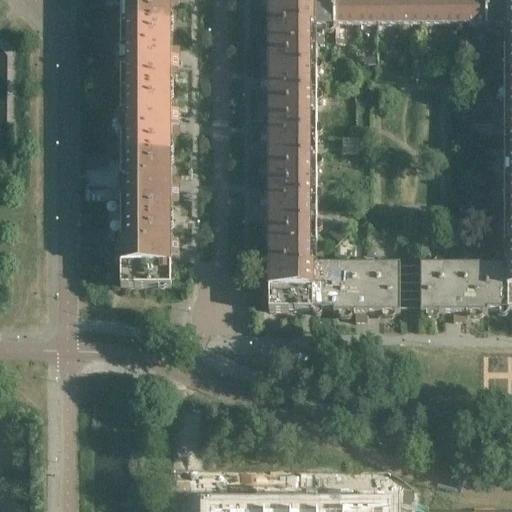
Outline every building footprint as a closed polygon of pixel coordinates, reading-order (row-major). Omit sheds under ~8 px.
[(114,0),(115,6),(118,9),(121,9),(121,29),(171,29),(171,9),(179,9),(178,0),(114,0)] [(335,31),(335,28),(335,0),(269,0),(269,52),(311,52),(311,32),(335,31)] [(357,28),(357,0),(335,0),(335,28),(357,28)] [(379,28),(379,0),(357,0),(357,28),(379,28)] [(485,28),(485,0),(379,0),(379,28),(485,28)] [(511,51),(511,0),(485,0),(485,28),(485,31),(510,31),(510,52),(511,51)] [(179,73),(179,61),(171,61),(171,29),(121,29),(121,50),(117,50),(115,53),(115,71),(118,74),(121,74),(121,94),(171,94),(171,73),(179,73)] [(317,118),(317,52),(311,52),(269,52),(269,85),(261,85),(261,97),(269,97),(269,118),(317,118)] [(179,127),(179,116),(179,115),(171,115),(171,94),(121,94),(121,115),(118,115),(115,118),(115,136),(117,138),(121,138),(121,159),(171,159),(171,127),(179,127)] [(317,183),(317,139),(317,118),(269,118),(269,139),(261,139),(261,151),(269,151),(269,183),(317,183)] [(179,204),(179,191),(171,191),(171,159),(121,159),(121,181),(118,181),(115,183),(115,201),(117,204),(121,204),(121,225),(171,225),(171,204),(179,204)] [(317,249),(317,214),(317,183),(269,183),(269,204),(261,204),(261,216),(269,216),(269,249),(311,249),(317,249)] [(179,258),(179,246),(171,246),(171,225),(121,225),(121,245),(118,245),(115,248),(115,266),(118,269),(121,269),(121,291),(171,291),(171,258),(179,258)] [(511,314),(511,248),(510,249),(510,269),(487,269),(487,314),(511,314)] [(333,315),(333,269),(311,270),(311,249),(269,249),(269,315),(333,315)] [(400,317),(400,269),(333,269),(333,315),(333,318),(355,318),(355,326),(367,326),(367,318),(400,317)] [(487,314),(487,269),(420,269),(421,317),(454,317),(454,325),(466,325),(466,317),(487,317),(487,314)]
